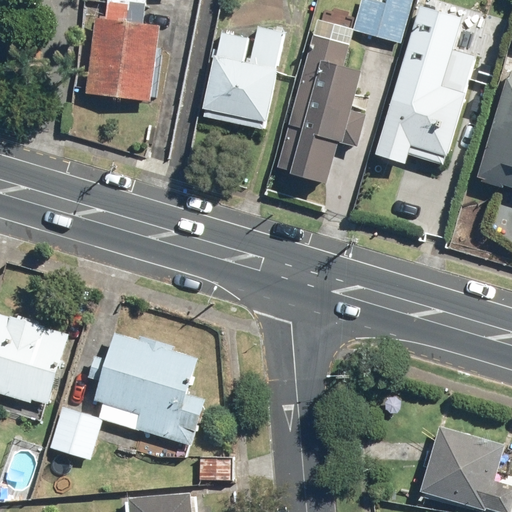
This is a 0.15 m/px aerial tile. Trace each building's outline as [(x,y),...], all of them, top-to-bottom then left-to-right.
[(387,0),(386,4),(370,0),(361,0),(353,29),(401,43),(412,0),(387,0)] [(511,0),(483,0),(474,34),(501,42),(511,0)] [(162,24),(95,17),(87,93),(154,100),(162,24)] [(355,31),(317,21),(289,128),(359,147),(368,114),(340,107),(350,70),(345,68),(355,31)] [(250,39),(223,34),(219,54),(216,54),(203,118),(266,131),(279,68),(278,67),(285,33),(260,28),(253,64),(245,62),(250,39)] [(472,78),(406,58),(376,154),(408,163),(414,146),(448,157),(472,78)] [(511,69),(510,69),(479,179),(511,188),(511,69)] [(0,390),(0,389),(52,404),(73,334),(0,312),(0,390)] [(138,429),(194,446),(208,398),(190,393),(201,357),(115,332),(95,400),(142,414),(138,429)] [(49,447),(92,460),(104,418),(62,405),(49,447)] [(423,492),(488,511),(489,508),(503,511),(511,511),(511,484),(496,480),(506,444),(443,425),(423,492)] [(195,511),(194,495),(132,499),(132,511),(195,511)]
